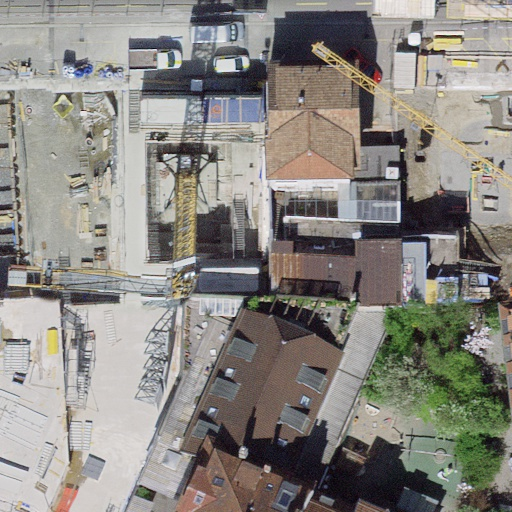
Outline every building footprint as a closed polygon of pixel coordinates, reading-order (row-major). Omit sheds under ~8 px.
[(511,72),(447,73),(447,185),(453,185),(454,212),(505,212),(505,184),(511,184),(511,72)] [(66,398),(48,76),(0,76),(0,503),(17,511),(66,398)] [(301,87),(254,87),(255,123),(269,123),(269,192),(282,192),(283,224),(400,231),(399,153),(350,153),(349,86),(301,87)] [(400,240),(400,231),(283,224),(283,235),(283,244),(268,244),(269,306),(257,306),(257,308),(395,316),(400,316),(400,313),(400,240)] [(427,240),(400,240),(400,313),(455,307),(454,239),(427,240)] [(309,511),(312,508),(278,493),(281,484),(315,499),(395,316),(257,308),(190,461),(210,470),(191,511),(309,511)] [(361,511),(321,511),(312,508),(309,511),(393,511),(367,500),(361,511)]
